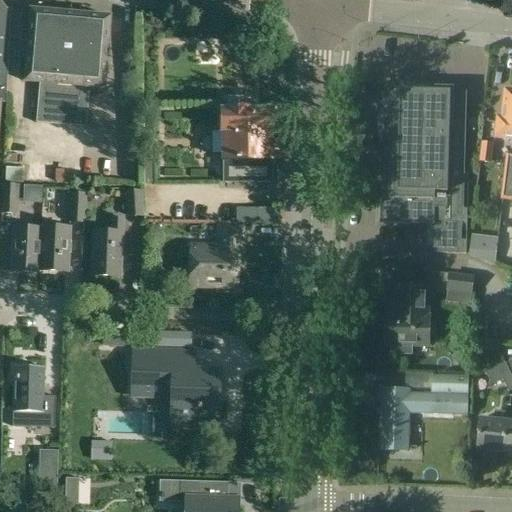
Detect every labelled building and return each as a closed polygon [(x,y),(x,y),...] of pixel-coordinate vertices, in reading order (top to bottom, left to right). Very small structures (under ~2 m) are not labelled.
[(10,9),(0,8),(0,103),(6,104),(10,9)] [(86,127),(90,87),(104,89),(110,17),(31,10),(25,82),(40,83),(36,123),(86,127)] [(384,128),(384,132),(382,131),(379,224),(432,225),(431,253),(466,254),(467,216),(463,216),(466,92),(400,90),(399,102),(391,102),(390,111),(389,113),(387,116),(386,119),(385,122),(384,125),(384,128)] [(511,199),(511,92),(505,91),(502,120),(498,123),(497,123),(496,133),(500,137),(500,138),(511,139),(511,157),(507,161),(503,194),(507,199),(511,199)] [(272,183),(271,133),(273,133),(273,132),(277,127),(279,127),(278,116),(277,116),(273,111),(273,110),(250,110),(250,99),(227,99),(227,110),(223,110),(223,133),(224,133),(224,183),(272,183)] [(482,141),(479,161),(490,162),(493,142),(482,141)] [(156,161),(144,161),(145,183),(156,182),(156,161)] [(4,185),(2,213),(16,214),(18,186),(4,185)] [(141,192),(127,193),(128,216),(142,216),(141,192)] [(72,194),(70,222),(84,223),(86,194),(72,194)] [(238,223),(279,224),(279,211),(238,210),(238,223)] [(94,231),(92,275),(120,277),(123,219),(113,219),(112,232),(94,231)] [(41,229),(41,270),(68,272),(70,228),(41,226),(41,229)] [(11,271),(40,273),(41,270),(41,229),(13,227),(11,271)] [(191,246),(190,287),(237,289),(238,261),(242,261),(243,228),(218,228),(217,247),(191,246)] [(472,278),(449,275),(447,290),(470,293),(472,278)] [(428,287),(403,286),(395,286),(394,316),(386,315),(386,337),(385,345),(392,345),(392,355),(414,356),(414,346),(428,346),(428,337),(429,317),(427,317),(428,287)] [(104,330),(104,337),(104,345),(122,345),(123,331),(104,330)] [(171,353),(194,354),(194,353),(135,351),(133,396),(173,397),(172,427),(217,429),(218,397),(212,397),(213,376),(219,376),(219,372),(170,370),(171,353)] [(511,379),(511,376),(506,364),(486,373),(492,385),(503,380),(508,391),(511,389),(511,379)] [(13,427),(54,428),(55,397),(43,397),(44,368),(14,367),(13,427)] [(431,395),(423,394),(411,394),(411,390),(374,389),(374,403),(379,403),(378,447),(403,448),(404,414),(467,415),(468,377),(432,376),(431,395)] [(495,411),(494,421),(481,420),(478,450),(502,452),(505,422),(506,412),(495,411)] [(511,422),(505,422),(502,452),(511,453),(511,422)] [(57,498),(58,466),(40,466),(39,497),(57,498)] [(66,492),(80,492),(80,479),(67,478),(66,492)] [(237,511),(238,508),(238,499),(229,499),(229,483),(179,482),(179,484),(179,486),(180,486),(179,498),(186,499),(185,511),(237,511)]
